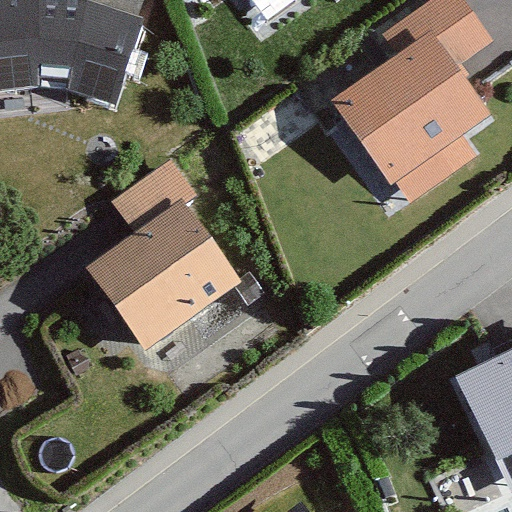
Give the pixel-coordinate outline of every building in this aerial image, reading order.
[(0,0),(0,85),(47,81),(102,102),(139,0),(0,0)] [(395,58),(320,109),(378,192),(478,123),(443,72),(480,46),(447,0),(421,0),(377,30),(395,58)] [(129,232),(67,273),(126,361),(234,288),(178,205),(189,198),(164,161),(106,199),(129,232)] [(511,353),(450,381),(498,488),(511,482),(511,353)] [(300,511),(285,491),(256,511),(300,511)]
